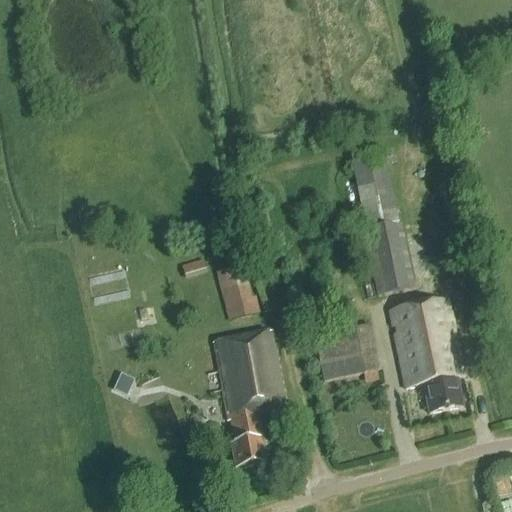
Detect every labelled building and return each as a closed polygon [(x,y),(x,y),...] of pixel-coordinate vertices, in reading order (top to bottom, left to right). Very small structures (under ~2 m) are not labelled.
[(398,225),(389,177),(384,155),(350,161),(364,232),(398,225)] [(399,226),(398,226),(365,233),(378,299),(412,292),(399,226)] [(121,260),(92,261),(93,274),(122,273),(121,260)] [(207,274),(203,261),(182,268),(186,281),(207,274)] [(250,299),(242,268),(216,275),(229,323),(260,315),(255,298),(250,299)] [(440,379),(446,413),(462,410),(457,382),(462,381),(447,304),(421,309),(435,380),(440,379)] [(429,416),(446,413),(440,379),(435,380),(421,309),(392,314),(406,391),(424,388),(429,416)] [(379,383),(377,374),(380,374),(371,328),(315,337),(324,384),(363,377),(365,386),(379,383)] [(284,411),(271,333),(212,342),(224,420),(228,420),(231,443),(227,443),(231,468),(260,464),(253,415),(284,411)] [(133,397),(140,381),(124,373),(117,389),(133,397)] [(96,504),(116,499),(110,475),(90,480),(96,504)] [(511,476),(494,483),(499,496),(511,491),(511,476)]
